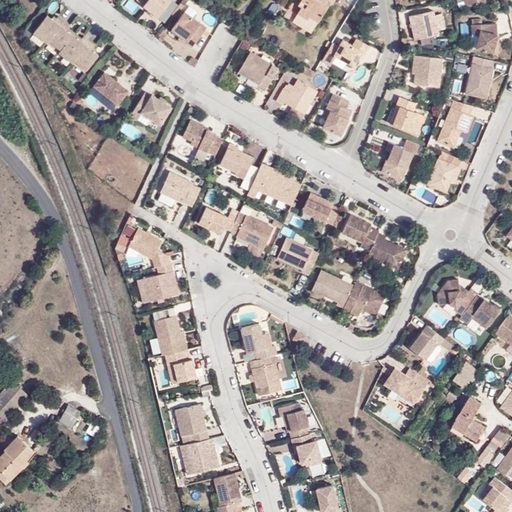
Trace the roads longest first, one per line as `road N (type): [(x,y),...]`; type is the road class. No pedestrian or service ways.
road 1 (unclassified): [(0,143),(47,202),(73,265),(138,511)]
road 2 (residential): [(341,171),(254,127),(82,0)]
road 3 (residential): [(450,235),(425,263),(384,345),(367,352),(349,349),(244,283)]
road 4 (residential): [(207,314),(276,511)]
road 5 (residential): [(341,171),(394,49),(383,0)]
road 6 (residential): [(511,113),(450,235)]
road 7 (residential): [(450,235),(341,171)]
